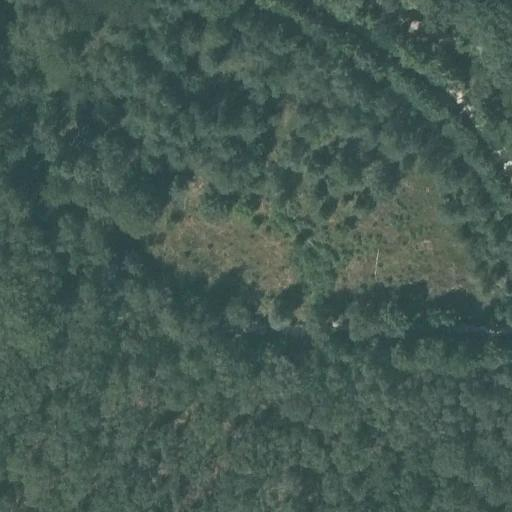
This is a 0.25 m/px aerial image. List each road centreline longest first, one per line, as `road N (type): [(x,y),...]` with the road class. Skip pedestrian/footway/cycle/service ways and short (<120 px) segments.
road 1 (track): [(0,277),(83,307),(191,326),(511,329)]
road 2 (track): [(511,177),(445,84),(319,0)]
road 3 (track): [(511,76),(493,54),(440,37),(375,0)]
